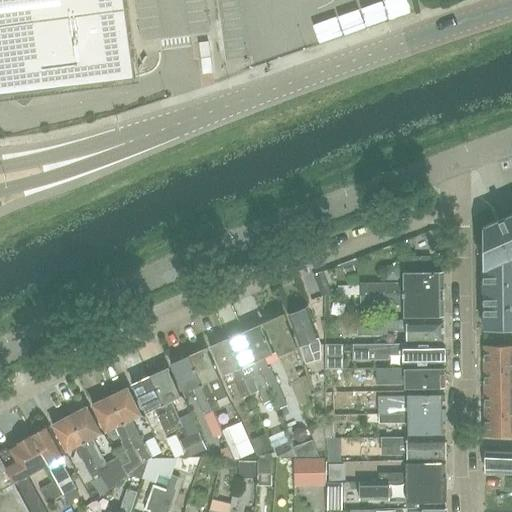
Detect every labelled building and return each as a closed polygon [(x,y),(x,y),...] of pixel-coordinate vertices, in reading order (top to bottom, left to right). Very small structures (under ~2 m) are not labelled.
[(0,0),(0,94),(135,77),(124,0),(0,0)] [(153,0),(161,39),(235,25),(230,0),(153,0)] [(511,213),(483,226),(482,227),(483,329),(511,328),(511,213)] [(360,295),(442,294),(442,272),(431,272),(430,257),(403,257),(404,272),(404,283),(360,284),(360,287),(338,287),(339,296),(344,296),(360,295)] [(314,278),(322,296),(331,293),(323,274),(314,278)] [(404,316),(442,315),(442,294),(360,295),(360,305),(404,305),(404,316)] [(300,346),(309,343),(315,361),(321,359),(321,349),(320,342),(319,337),(318,338),(307,308),(303,310),(302,308),(293,311),(293,313),(288,315),(300,346)] [(306,378),(301,380),(299,380),(292,364),(297,362),(292,348),(296,347),(283,315),(264,323),(300,409),(309,405),(305,395),(310,393),(306,378)] [(364,321),(356,321),(356,333),(387,333),(387,330),(407,329),(407,330),(408,340),(444,339),(443,319),(408,320),(375,320),(364,321)] [(269,368),(265,357),(273,354),(261,325),(244,332),(277,410),(287,406),(270,367),(269,368)] [(244,332),(227,340),(250,395),(260,391),(268,411),(276,408),(256,361),(244,332)] [(250,395),(227,340),(210,347),(227,387),(235,383),(242,399),(250,395)] [(404,354),(404,363),(444,363),(444,343),(372,345),(372,354),(404,354)] [(511,344),(484,345),(484,368),(511,367),(511,344)] [(220,407),(214,394),(224,390),(218,377),(206,349),(188,357),(201,385),(213,411),(220,407)] [(201,385),(188,357),(170,365),(183,393),(193,388),(205,414),(213,411),(201,385)] [(405,387),(444,387),(444,367),(375,368),(375,383),(405,383),(405,387)] [(511,367),(484,368),(484,390),(511,389),(511,367)] [(151,376),(150,377),(162,404),(175,430),(183,426),(171,400),(180,396),(168,369),(159,372),(157,371),(152,373),(151,376)] [(162,404),(150,377),(149,377),(146,376),(141,378),(141,381),(132,385),(145,412),(154,408),(167,434),(175,431),(175,430),(162,404)] [(152,458),(151,457),(145,444),(143,444),(131,419),(140,415),(128,387),(119,392),(117,390),(112,392),(112,395),(109,396),(143,462),(152,458)] [(511,412),(511,389),(484,390),(485,413),(511,412)] [(444,412),(444,394),(408,395),(408,394),(400,394),(399,406),(380,406),(380,413),(444,412)] [(129,461),(121,464),(127,475),(143,462),(109,396),(107,397),(105,395),(101,397),(101,400),(92,404),(105,431),(114,427),(121,441),(120,441),(129,461)] [(325,414),(335,414),(335,396),(325,396),(325,414)] [(92,439),(101,434),(87,406),(69,416),(98,471),(106,467),(92,439)] [(408,424),(408,433),(445,432),(444,412),(380,413),(380,424),(408,424)] [(511,412),(485,413),(485,436),(511,435),(511,412)] [(325,438),(335,438),(335,414),(325,414),(325,421),(324,422),(325,438)] [(66,452),(76,447),(91,475),(98,471),(69,416),(52,424),(66,452)] [(229,427),(222,431),(222,433),(223,433),(222,433),(230,451),(232,457),(243,456),(255,451),(254,450),(250,441),(241,422),(229,427)] [(325,438),(324,422),(309,427),(314,439),(318,449),(327,446),(323,438),(325,438)] [(37,433),(32,436),(47,465),(63,493),(75,487),(66,469),(64,455),(48,426),(44,429),(43,427),(36,431),(37,433)] [(182,446),(187,457),(206,448),(199,433),(180,442),(182,446)] [(187,457),(182,446),(180,442),(176,434),(167,438),(176,457),(187,457)] [(267,434),(250,441),(254,450),(255,451),(257,455),(273,448),(269,439),(267,434)] [(0,457),(17,489),(30,511),(45,511),(26,477),(47,465),(32,436),(29,437),(28,436),(18,441),(19,443),(0,453),(0,457)] [(407,459),(445,458),(445,437),(381,438),(381,447),(385,446),(385,454),(407,453),(407,459)] [(321,455),(318,449),(314,439),(293,448),(297,456),(321,455)] [(293,452),(289,443),(282,446),(274,450),(277,457),(293,452)] [(511,453),(485,452),(485,472),(511,473),(511,453)] [(0,457),(0,511),(30,511),(17,489),(0,457)] [(221,458),(220,467),(236,470),(238,459),(221,458)] [(149,460),(143,477),(142,478),(155,482),(158,474),(170,478),(171,475),(176,459),(150,459),(149,460)] [(258,459),(258,473),(271,473),(271,459),(258,459)] [(101,475),(102,478),(108,490),(127,475),(121,464),(119,460),(106,467),(98,471),(101,475)] [(325,460),(294,460),(294,485),(326,484),(325,483),(325,460)] [(445,481),(445,462),(407,463),(407,474),(380,474),(380,482),(445,481)] [(94,479),(92,480),(101,495),(104,493),(108,490),(102,478),(101,475),(94,479)] [(170,478),(166,490),(158,511),(168,511),(180,478),(171,475),(170,478)] [(360,482),(360,501),(390,500),(390,501),(407,501),(446,500),(445,481),(380,482),(376,482),(360,482)] [(326,497),(343,497),(343,482),(325,483),(326,484),(326,497)] [(151,511),(150,511),(158,511),(166,490),(154,486),(146,509),(151,511)] [(109,511),(108,511),(107,511),(129,511),(136,492),(127,489),(119,511),(109,511)]
